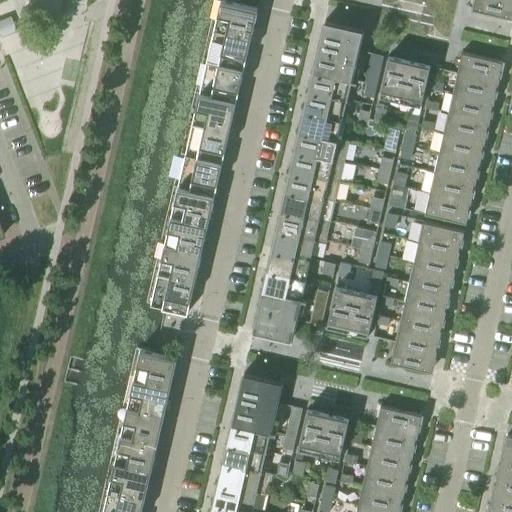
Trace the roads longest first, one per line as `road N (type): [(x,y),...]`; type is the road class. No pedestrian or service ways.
road 1 (residential): [(285,0),(169,511)]
road 2 (residential): [(443,511),(511,220)]
